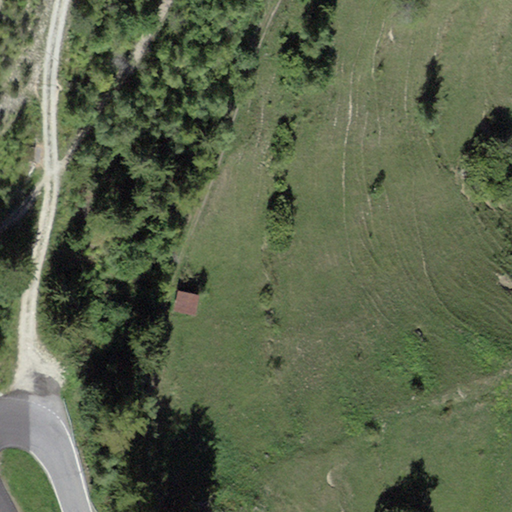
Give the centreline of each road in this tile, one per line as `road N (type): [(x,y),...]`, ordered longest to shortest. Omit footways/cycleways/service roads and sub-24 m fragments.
road 1 (track): [(164,511),(145,437),(168,286),(275,0)]
road 2 (track): [(31,425),(31,299),(52,178)]
road 3 (track): [(52,178),(49,118),(63,0)]
road 4 (secondary): [(78,511),(49,439),(31,425),(0,422)]
